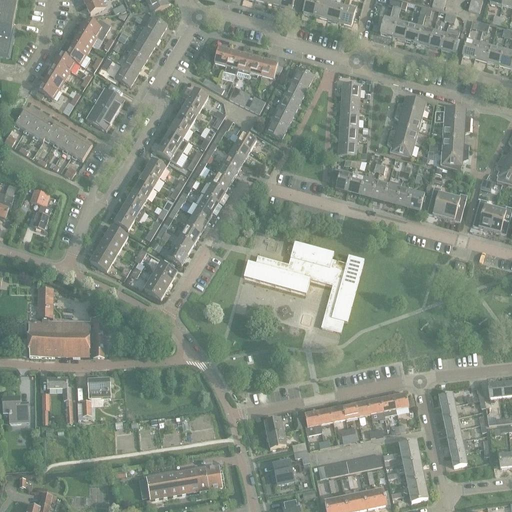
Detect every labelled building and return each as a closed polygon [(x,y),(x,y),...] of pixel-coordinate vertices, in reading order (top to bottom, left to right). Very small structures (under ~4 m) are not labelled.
[(0,0),(0,57),(10,60),(16,30),(13,29),(18,0),(0,0)] [(100,0),(87,7),(92,17),(106,9),(103,3),(109,0),(100,0)] [(169,6),(166,0),(161,0),(149,6),(153,14),(169,6)] [(269,0),(268,6),(280,9),(282,0),(269,0)] [(282,0),(280,9),(292,12),(295,0),(282,0)] [(307,0),(303,15),(315,18),(320,2),(319,2),(319,0),(307,0)] [(388,6),(401,10),(403,4),(390,0),(388,6)] [(472,0),(470,6),(482,9),(483,3),(472,0)] [(490,0),(490,5),(502,8),(504,0),(490,0)] [(511,0),(504,0),(502,8),(511,10),(511,0)] [(320,2),(315,18),(327,22),(332,5),(320,2)] [(443,11),(444,5),(434,2),(432,8),(443,11)] [(332,5),(327,22),(339,25),(344,8),(332,5)] [(480,15),(482,9),(470,6),(468,12),(480,15)] [(344,8),(339,25),(351,28),(356,11),(344,8)] [(409,26),(405,42),(418,46),(422,29),(425,17),(427,10),(422,9),(417,28),(409,26)] [(153,18),(145,30),(161,40),(168,27),(153,18)] [(381,36),(393,39),(397,23),(385,20),(381,36)] [(83,31),(97,40),(103,43),(111,29),(100,22),(97,26),(88,21),(83,31)] [(397,23),(393,39),(405,42),(409,26),(397,23)] [(422,29),(418,46),(429,49),(434,33),(422,29)] [(145,30),(138,42),(153,52),(161,40),(145,30)] [(446,36),(441,52),(454,56),(460,33),(448,30),(446,36)] [(83,31),(77,40),(92,48),(97,40),(83,31)] [(434,33),(429,49),(441,52),(446,36),(434,33)] [(123,34),(118,42),(123,44),(127,37),(123,34)] [(77,40),(72,49),(87,58),(92,48),(77,40)] [(138,42),(131,54),(146,64),(153,52),(138,42)] [(467,42),(463,58),(475,62),(479,45),(467,42)] [(479,45),(475,62),(487,65),(491,48),(479,45)] [(491,48),(487,65),(499,68),(504,52),(491,48)] [(66,58),(76,64),(81,67),(85,70),(91,61),(86,58),(87,58),(72,49),(66,58)] [(215,65),(227,68),(225,74),(227,68),(231,53),(219,50),(215,65)] [(511,53),(504,52),(499,68),(511,71),(511,69),(511,53)] [(237,77),(243,56),(231,53),(227,68),(238,71),(237,77)] [(131,54),(123,66),(138,76),(146,64),(131,54)] [(61,55),(56,65),(71,74),(76,64),(66,58),(61,55)] [(243,56),(237,77),(249,80),(250,75),(255,60),(243,56)] [(255,60),(250,75),(263,78),(267,63),(255,60)] [(267,63),(263,78),(274,81),(275,76),(276,74),(278,67),(278,66),(267,63)] [(50,74),(65,83),(71,74),(56,65),(50,74)] [(116,79),(122,83),(131,88),(138,76),(123,66),(116,79)] [(276,74),(275,76),(279,77),(283,69),(278,67),(276,74)] [(299,69),(292,82),(308,90),(315,77),(299,69)] [(50,74),(45,83),(60,92),(65,83),(50,74)] [(203,86),(213,92),(216,87),(206,80),(203,86)] [(292,82),(286,95),(302,103),(308,90),(292,82)] [(54,101),(60,92),(45,83),(39,92),(54,101)] [(343,85),(342,100),(360,101),(361,86),(343,85)] [(216,87),(213,92),(221,97),(224,92),(216,87)] [(235,89),(229,101),(235,104),(243,88),(237,87),(235,89)] [(243,88),(235,104),(239,106),(245,94),(242,92),(243,88)] [(106,89),(96,105),(117,118),(122,108),(126,102),(106,89)] [(195,91),(188,102),(202,110),(209,99),(195,91)] [(245,94),(239,106),(244,109),(250,97),(245,94)] [(286,95),(279,108),(295,116),(302,103),(286,95)] [(250,97),(244,109),(249,111),(255,99),(250,97)] [(255,99),(249,111),(254,114),(260,102),(255,99)] [(342,100),(341,114),(359,115),(360,101),(342,100)] [(399,106),(397,113),(423,120),(427,106),(406,100),(404,106),(399,106)] [(188,102),(182,112),(196,120),(202,110),(188,102)] [(260,102),(254,114),(260,116),(266,105),(260,102)] [(111,128),(117,118),(96,105),(86,121),(107,133),(111,128)] [(279,108),(273,121),(289,129),(295,116),(279,108)] [(53,127),(25,111),(15,128),(44,145),(45,142),(82,164),(92,147),(56,125),(53,127)] [(445,111),(444,126),(471,127),(471,120),(467,117),(467,112),(445,111)] [(182,112),(176,122),(190,131),(196,120),(182,112)] [(215,117),(218,119),(223,122),(226,117),(217,113),(215,117)] [(399,123),(398,128),(419,133),(423,120),(397,113),(395,120),(399,123)] [(341,114),(341,128),(358,130),(359,122),(362,122),(362,119),(359,118),(359,115),(341,114)] [(213,128),(218,131),(223,122),(218,119),(213,128)] [(228,121),(219,135),(223,137),(226,133),(227,133),(233,124),(228,121)] [(282,142),(289,129),(273,121),(266,134),(282,142)] [(176,122),(170,133),(183,141),(190,131),(176,122)] [(444,126),(443,140),(466,141),(466,136),(471,134),(471,127),(444,126)] [(341,128),(340,143),(357,144),(358,130),(341,128)] [(392,133),(390,140),(416,147),(419,133),(398,128),(397,133),(392,133)] [(239,140),(236,145),(250,153),(256,143),(251,140),(253,136),(241,129),(236,138),(239,140)] [(203,139),(205,140),(210,143),(215,135),(208,130),(203,139)] [(163,143),(183,155),(189,145),(183,142),(183,141),(170,133),(163,143)] [(219,135),(213,145),(217,147),(223,137),(219,135)] [(4,145),(12,149),(16,141),(10,137),(4,145)] [(200,149),(205,152),(210,143),(205,140),(200,149)] [(412,161),(416,147),(390,140),(388,147),(392,150),(391,155),(412,161)] [(443,140),(443,154),(470,155),(471,148),(466,146),(466,141),(443,140)] [(157,154),(171,162),(177,166),(183,155),(163,143),(157,154)] [(357,158),(357,144),(340,143),(339,157),(357,158)] [(213,145),(207,155),(211,158),(212,155),(217,147),(213,145)] [(236,145),(230,155),(244,163),(250,153),(236,145)] [(19,153),(26,158),(30,152),(26,150),(25,152),(21,149),(19,153)] [(198,153),(193,161),(198,164),(203,156),(198,153)] [(498,164),(511,170),(511,154),(509,153),(507,158),(502,157),(498,164)] [(470,162),(470,155),(443,154),(442,168),(462,173),(465,164),(470,162)] [(207,155),(201,166),(205,168),(211,158),(207,155)] [(230,155),(224,166),(238,174),(244,163),(230,155)] [(45,169),(46,168),(47,165),(40,161),(37,165),(45,169)] [(187,170),(192,173),(198,164),(193,161),(187,170)] [(153,162),(147,172),(160,180),(167,170),(153,162)] [(52,164),(49,170),(53,172),(53,171),(57,174),(59,170),(55,168),(56,167),(52,164)] [(511,187),(511,170),(498,164),(495,170),(498,174),(496,183),(511,187)] [(201,166),(194,176),(198,179),(205,168),(201,166)] [(224,166),(218,176),(231,184),(238,174),(224,166)] [(69,169),(65,177),(72,181),(76,174),(69,169)] [(147,172),(140,182),(154,191),(160,180),(147,172)] [(336,192),(348,195),(352,178),(340,174),(336,192)] [(194,176),(188,187),(192,189),(198,179),(194,176)] [(218,176),(211,187),(225,195),(231,184),(218,176)] [(352,178),(348,195),(360,198),(365,181),(352,178)] [(0,217),(6,220),(9,210),(10,211),(14,200),(13,199),(15,192),(25,195),(28,187),(11,181),(6,197),(0,194),(0,217)] [(181,181),(176,190),(181,193),(186,184),(181,181)] [(365,181),(360,198),(372,202),(376,184),(365,181)] [(140,182),(134,193),(148,201),(154,191),(140,182)] [(484,192),(493,196),(497,185),(487,182),(484,192)] [(376,184),(372,202),(383,205),(388,187),(376,184)] [(188,187),(182,197),(186,200),(192,189),(188,187)] [(211,187),(205,197),(219,205),(225,195),(211,187)] [(388,187),(383,205),(396,208),(400,191),(388,187)] [(426,216),(443,221),(449,198),(440,195),(441,191),(433,189),(426,216)] [(171,200),(175,203),(181,193),(176,190),(170,198),(171,199),(171,200)] [(400,191),(396,208),(408,211),(412,194),(400,191)] [(32,202),(31,204),(46,209),(50,198),(35,193),(32,202)] [(134,193),(128,203),(141,211),(148,201),(134,193)] [(412,194),(408,211),(419,215),(424,197),(412,194)] [(449,198),(443,221),(460,225),(467,198),(459,196),(458,200),(449,198)] [(182,197),(176,208),(179,210),(183,204),(184,205),(187,200),(186,200),(182,197)] [(205,197),(199,207),(213,216),(219,205),(205,197)] [(168,202),(163,211),(168,214),(173,205),(168,202)] [(472,229),(489,233),(496,210),(486,208),(487,204),(480,202),(472,228),(472,229)] [(128,203),(121,214),(135,222),(141,211),(128,203)] [(199,207),(193,218),(207,226),(213,216),(199,207)] [(176,208),(170,218),(174,220),(179,210),(176,208)] [(496,210),(489,233),(506,238),(506,237),(511,213),(511,210),(505,209),(504,213),(496,210)] [(158,219),(163,222),(168,214),(163,211),(158,219)] [(49,219),(50,214),(45,212),(43,218),(38,216),(33,229),(44,233),(49,219)] [(129,233),(135,222),(121,214),(115,225),(129,233)] [(170,218),(163,228),(167,230),(174,220),(170,218)] [(193,218),(187,228),(200,236),(207,226),(193,218)] [(156,223),(151,232),(155,235),(161,226),(156,223)] [(163,228),(157,239),(161,241),(167,230),(163,228)] [(187,228),(181,239),(194,247),(200,236),(187,228)] [(107,239),(123,248),(128,239),(112,230),(107,239)] [(146,240),(151,243),(155,235),(151,232),(146,240)] [(102,247),(118,257),(123,248),(107,239),(102,247)] [(157,239),(151,249),(155,251),(161,241),(157,239)] [(181,239),(174,249),(188,257),(194,247),(181,239)] [(306,297),(310,282),(332,288),(321,330),(341,335),(344,324),(348,325),(364,263),(348,259),(346,266),(331,262),(333,256),(294,245),(293,248),(290,247),(288,255),(291,256),(288,267),(257,259),(255,267),(248,265),(244,280),(306,297)] [(97,256),(112,265),(118,257),(102,247),(97,256)] [(182,268),(188,257),(174,249),(168,260),(182,268)] [(91,265),(107,274),(112,265),(97,256),(91,265)] [(136,270),(134,274),(139,277),(144,268),(140,266),(139,265),(136,270)] [(156,275),(172,285),(177,276),(161,266),(156,275)] [(151,284),(167,293),(172,285),(156,275),(151,284)] [(161,302),(167,293),(151,284),(145,293),(161,302)] [(29,359),(42,359),(90,360),(90,325),(45,324),(45,321),(53,321),(53,291),(39,291),(38,321),(42,321),(42,324),(29,324),(29,359)] [(93,320),(93,360),(104,360),(104,320),(93,320)] [(66,402),(67,409),(68,424),(72,424),(71,408),(70,402),(70,389),(68,389),(67,381),(46,382),(47,391),(63,391),(63,402),(66,402)] [(102,402),(110,401),(109,382),(89,383),(89,401),(97,401),(97,403),(100,403),(100,401),(102,400),(102,402)] [(511,385),(501,387),(502,400),(511,398),(511,385)] [(489,392),(482,393),(483,394),(484,402),(490,401),(502,400),(501,387),(489,388),(489,392)] [(440,399),(442,411),(455,408),(452,396),(440,399)] [(394,399),(396,412),(409,410),(407,397),(394,399)] [(10,426),(20,425),(28,425),(28,418),(27,409),(19,410),(19,399),(3,400),(3,417),(9,417),(10,426)] [(381,402),(384,415),(396,412),(394,399),(381,402)] [(368,404),(371,417),(378,416),(380,423),(385,422),(384,415),(381,402),(368,404)] [(91,403),(82,403),(83,418),(92,418),(91,403)] [(356,407),(358,420),(371,417),(368,404),(356,407)] [(343,409),(346,422),(358,420),(356,407),(343,409)] [(442,411),(444,423),(457,420),(455,408),(442,411)] [(330,412),(333,425),(346,422),(343,409),(330,412)] [(318,414),(321,427),(333,425),(330,412),(318,414)] [(308,429),(305,430),(307,439),(322,436),(321,427),(318,414),(305,417),(308,429)] [(297,433),(302,431),(300,418),(294,420),(297,433)] [(444,423),(447,434),(459,432),(457,420),(444,423)] [(265,426),(268,438),(284,435),(281,423),(265,426)] [(348,430),(350,445),(357,443),(354,429),(348,430)] [(340,432),(343,446),(350,445),(348,430),(340,432)] [(447,434),(449,446),(462,443),(459,432),(447,434)] [(286,448),(284,435),(268,438),(270,451),(286,448)] [(449,446),(451,458),(464,455),(462,443),(449,446)] [(399,447),(401,457),(418,454),(416,444),(399,447)] [(293,448),(294,455),(307,452),(305,445),(293,448)] [(294,455),(296,462),(302,460),(303,466),(309,465),(307,452),(294,455)] [(401,457),(403,467),(420,463),(418,454),(401,457)] [(493,454),(494,467),(500,466),(500,471),(511,469),(511,463),(511,457),(499,458),(499,454),(493,454)] [(466,467),(464,455),(451,458),(454,470),(466,467)] [(403,467),(405,476),(422,473),(420,463),(403,467)] [(278,488),(294,485),(289,464),(274,467),(278,488)] [(341,465),(343,477),(349,476),(346,464),(341,465)] [(218,467),(147,480),(150,502),(222,490),(218,467)] [(318,470),(321,481),(327,480),(324,469),(318,470)] [(405,476),(407,486),(424,482),(422,473),(405,476)] [(407,486),(409,495),(426,492),(424,482),(407,486)] [(373,494),(377,511),(387,509),(383,492),(373,494)] [(428,502),(426,492),(409,495),(411,505),(428,502)] [(302,495),(304,502),(316,499),(315,493),(302,495)] [(364,496),(366,511),(371,511),(377,511),(373,494),(364,496)] [(42,495),(39,510),(38,511),(48,511),(50,506),(50,504),(55,505),(56,498),(52,497),(42,495)] [(354,498),(356,511),(366,511),(364,496),(354,498)] [(345,500),(347,511),(356,511),(354,498),(345,500)] [(335,502),(337,511),(347,511),(345,500),(335,502)] [(326,511),(337,511),(335,502),(325,504),(326,511)] [(299,511),(298,503),(282,505),(283,511),(299,511)]
